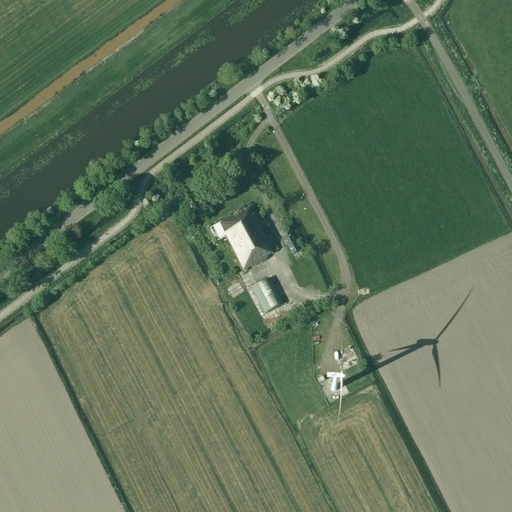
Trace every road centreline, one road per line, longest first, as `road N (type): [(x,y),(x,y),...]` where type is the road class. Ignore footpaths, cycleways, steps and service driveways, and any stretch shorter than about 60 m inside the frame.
road 1 (tertiary): [(0,278),(358,0)]
road 2 (unclassified): [(511,188),(409,0)]
